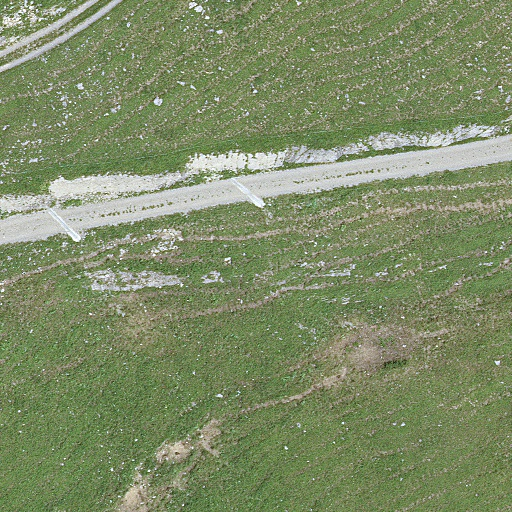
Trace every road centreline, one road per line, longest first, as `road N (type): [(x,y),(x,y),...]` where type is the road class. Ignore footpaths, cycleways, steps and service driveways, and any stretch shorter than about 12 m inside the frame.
road 1 (track): [(0,228),(430,171),(511,147)]
road 2 (track): [(0,61),(106,0)]
